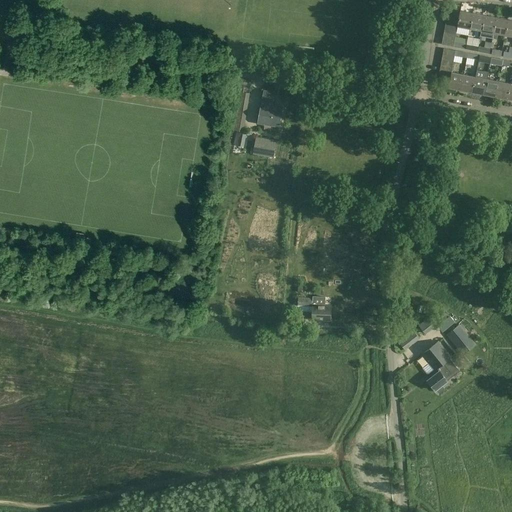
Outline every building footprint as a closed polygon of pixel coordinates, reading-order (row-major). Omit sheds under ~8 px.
[(460,10),(459,17),(458,22),(457,26),(470,28),(472,12),(460,10)] [(481,31),(482,31),(485,15),(472,12),(470,28),(481,31)] [(482,31),(481,31),(480,37),(492,39),(493,33),(496,17),(485,15),(482,31)] [(496,40),(498,34),(505,35),(508,19),(496,17),(493,33),(492,39),(496,40)] [(457,28),(457,26),(458,22),(446,20),(445,26),(457,28)] [(444,32),(456,34),(457,28),(445,26),(444,32)] [(443,38),(455,40),(456,34),(444,32),(443,38)] [(441,44),(453,46),(455,40),(443,38),(441,44)] [(456,50),(444,48),(443,54),(455,56),(456,50)] [(443,54),(442,60),(453,62),(455,56),(443,54)] [(452,68),(453,62),(442,60),(440,66),(452,68)] [(451,74),(452,72),(452,68),(440,66),(439,72),(451,74)] [(477,71),(476,76),(473,92),(485,94),(488,79),(489,73),(477,71)] [(438,78),(450,80),(451,74),(439,72),(438,78)] [(449,87),(461,90),(464,74),(452,72),(451,74),(450,80),(449,87)] [(461,90),(473,92),(476,76),(464,74),(461,90)] [(499,81),(488,79),(485,94),(496,97),(499,81)] [(496,97),(508,99),(511,83),(499,81),(496,97)] [(266,99),(273,100),(274,92),(264,90),(262,98),(266,99)] [(242,132),(249,93),(239,91),(232,130),(237,130),(234,144),(244,146),(246,132),(242,132)] [(274,106),(274,104),(272,104),(273,100),(266,99),(265,102),(264,102),(264,105),(260,104),(257,122),(277,126),(280,107),(274,106)] [(276,141),(256,138),(254,153),(273,157),(276,141)] [(298,305),(312,306),(312,298),(298,297),(298,305)] [(314,317),(333,318),(333,302),(315,302),(314,317)] [(452,321),(442,309),(429,320),(427,318),(418,325),(426,334),(438,324),(443,329),(452,321)] [(476,344),(459,324),(447,335),(463,354),(476,344)] [(413,330),(398,342),(405,350),(419,338),(413,330)] [(445,378),(451,373),(443,363),(451,357),(438,341),(422,354),(435,370),(437,368),(439,371),(428,381),(435,390),(447,380),(445,378)]
